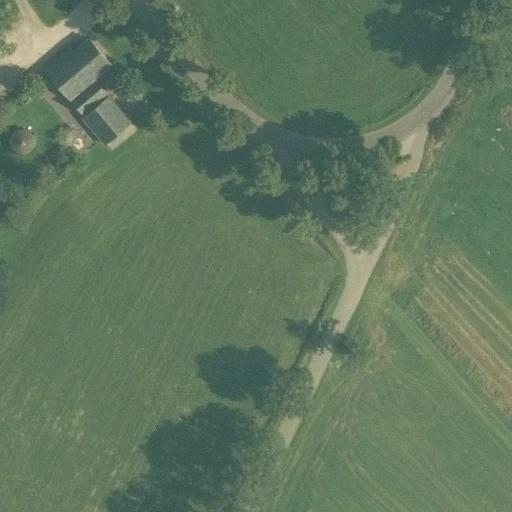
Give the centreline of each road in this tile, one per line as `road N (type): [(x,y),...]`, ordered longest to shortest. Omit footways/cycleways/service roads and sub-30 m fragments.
road 1 (unclassified): [(247,511),(364,265)]
road 2 (tertiary): [(275,143),(241,120),(135,0)]
road 3 (tertiary): [(364,265),(403,184),(417,120)]
road 4 (tertiary): [(364,265),(287,172),(275,143)]
road 5 (tertiary): [(417,120),(347,150),(275,143)]
road 6 (tertiary): [(417,120),(451,80),(492,0)]
